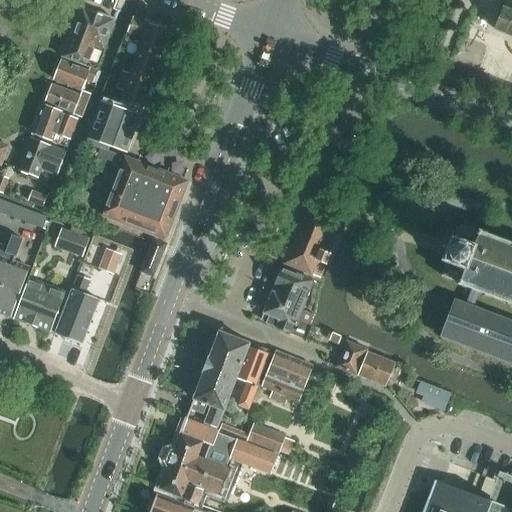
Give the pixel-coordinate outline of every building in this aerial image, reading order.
[(511,0),(507,0),(496,30),(511,36),(511,0)] [(63,57),(91,67),(98,70),(106,50),(104,50),(116,19),(82,6),(63,57)] [(140,109),(169,31),(133,18),(128,32),(142,37),(129,73),(122,71),(116,89),(123,91),(119,101),(140,109)] [(93,83),(98,70),(91,67),(89,73),(60,62),(54,79),(82,90),(86,80),(93,83)] [(52,85),(45,103),(78,116),(87,93),(79,90),(77,95),(52,85)] [(132,134),(140,113),(103,100),(96,120),(132,134)] [(33,134),(67,147),(78,117),(64,112),(44,105),(33,134)] [(96,120),(88,143),(105,150),(106,148),(125,154),(132,134),(96,120)] [(32,139),(19,171),(38,178),(42,169),(55,174),(60,161),(61,161),(65,151),(32,139)] [(0,164),(2,166),(9,146),(0,143),(0,164)] [(100,148),(92,170),(116,179),(102,216),(165,239),(186,184),(184,180),(124,157),(124,158),(100,148)] [(0,192),(4,194),(10,179),(0,175),(0,192)] [(33,192),(30,201),(42,205),(45,197),(33,192)] [(0,213),(5,216),(10,204),(2,201),(0,207),(0,213)] [(13,219),(17,206),(10,204),(5,216),(13,219)] [(20,221),(25,209),(17,206),(13,219),(20,221)] [(28,224),(32,212),(25,209),(20,221),(28,224)] [(324,245),(334,220),(307,209),(284,264),(312,276),(312,275),(319,278),(331,248),(324,245)] [(35,227),(40,215),(32,212),(28,224),(35,227)] [(47,217),(40,215),(35,227),(43,230),(47,217)] [(439,338),(511,365),(511,321),(473,306),(479,293),(511,305),(511,242),(480,230),(480,232),(462,225),(458,236),(457,235),(455,239),(454,238),(453,239),(450,238),(448,242),(448,243),(451,244),(449,249),(447,256),(444,255),(442,259),(446,261),(445,262),(446,263),(445,266),(446,267),(442,277),(460,283),(460,286),(471,290),(466,303),(454,299),(439,338)] [(61,229),(55,247),(83,257),(89,240),(61,229)] [(23,240),(11,236),(5,253),(17,258),(23,240)] [(167,244),(164,243),(155,239),(141,272),(154,277),(167,244)] [(122,254),(106,248),(98,270),(114,277),(122,254)] [(0,257),(0,313),(10,317),(29,267),(0,257)] [(83,264),(79,275),(89,279),(93,268),(83,264)] [(307,339),(316,316),(304,311),(309,299),(307,298),(313,282),(282,269),(280,273),(277,275),(275,279),(276,283),(274,287),(275,287),(264,314),(271,316),(268,323),(276,327),(276,328),(291,335),(292,333),(307,339)] [(90,281),(78,276),(56,335),(82,345),(99,300),(85,294),(90,281)] [(29,279),(27,285),(14,319),(51,333),(66,293),(29,279)] [(237,379),(249,343),(220,333),(194,400),(196,401),(194,406),(204,410),(206,405),(217,409),(215,414),(212,412),(207,426),(218,430),(224,412),(237,379)] [(338,345),(341,337),(332,333),(328,341),(338,345)] [(358,376),(366,353),(366,352),(367,350),(346,342),(336,367),(358,376)] [(249,343),(237,379),(248,383),(240,406),(249,409),(260,381),(258,381),(265,361),(267,362),(271,352),(249,343)] [(300,402),(314,367),(276,352),(262,387),(273,391),(270,398),(286,404),(289,398),(300,402)] [(394,364),(366,353),(358,376),(385,387),(394,364)] [(340,389),(342,384),(332,381),(328,391),(333,393),(335,387),(340,389)] [(451,394),(429,385),(422,403),(444,412),(451,394)] [(219,432),(188,420),(176,450),(168,452),(165,461),(168,469),(160,490),(169,493),(168,496),(173,498),(174,496),(199,505),(205,490),(223,497),(233,470),(198,456),(203,442),(214,446),(219,432)] [(250,436),(248,441),(279,453),(286,436),(255,424),(250,436)] [(231,437),(234,430),(222,425),(219,432),(231,437)] [(234,430),(231,437),(247,443),(248,441),(250,436),(234,430)] [(503,511),(505,508),(441,484),(431,511),(503,511)] [(151,511),(203,511),(159,495),(151,511)]
